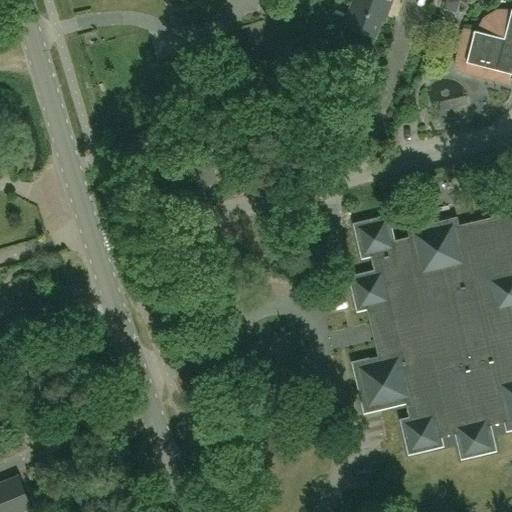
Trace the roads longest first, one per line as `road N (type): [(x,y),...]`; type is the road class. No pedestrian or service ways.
road 1 (tertiary): [(188,511),(95,251),(20,0)]
road 2 (unknown): [(325,185),(326,252),(315,289),(297,307)]
